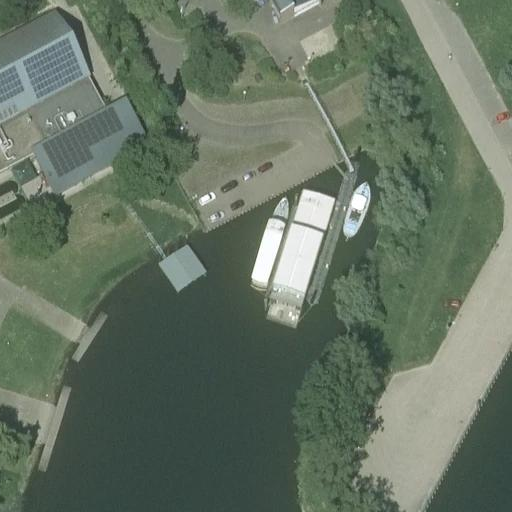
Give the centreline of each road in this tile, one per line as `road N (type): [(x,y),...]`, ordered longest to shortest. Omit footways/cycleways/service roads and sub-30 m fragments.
road 1 (unclassified): [(511,285),(394,497),(393,511)]
road 2 (unclassified): [(414,0),(511,180)]
